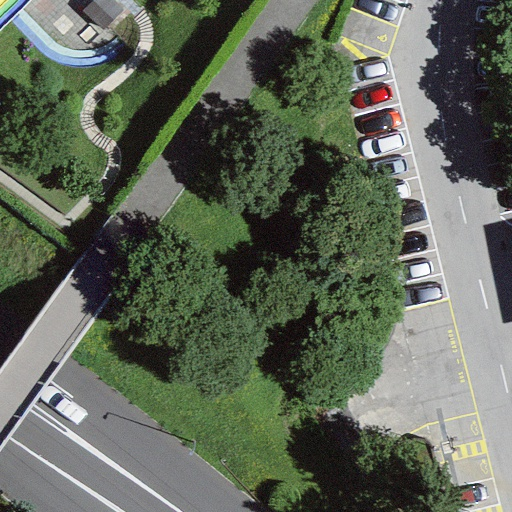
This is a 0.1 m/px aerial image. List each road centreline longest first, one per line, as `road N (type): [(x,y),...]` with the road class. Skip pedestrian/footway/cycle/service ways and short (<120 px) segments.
road 1 (residential): [(450,0),(411,61),(456,316),(507,511)]
road 2 (trunk): [(153,511),(0,360)]
road 3 (primary): [(115,511),(0,435)]
